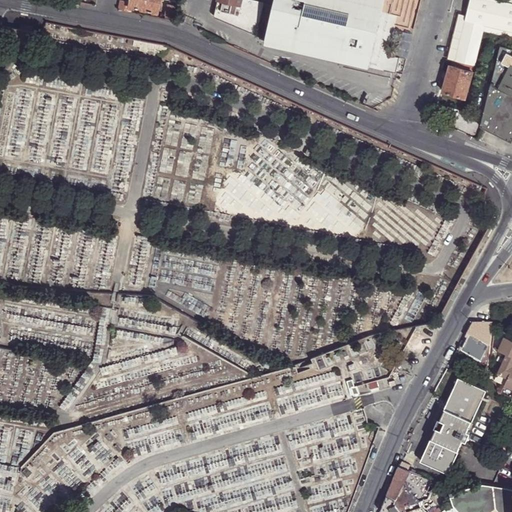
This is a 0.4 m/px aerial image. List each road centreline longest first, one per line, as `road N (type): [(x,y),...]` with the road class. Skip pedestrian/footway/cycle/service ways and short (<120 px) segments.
road 1 (residential): [(460,153),(170,34),(0,2)]
road 2 (tertiary): [(363,511),(399,425),(468,299)]
